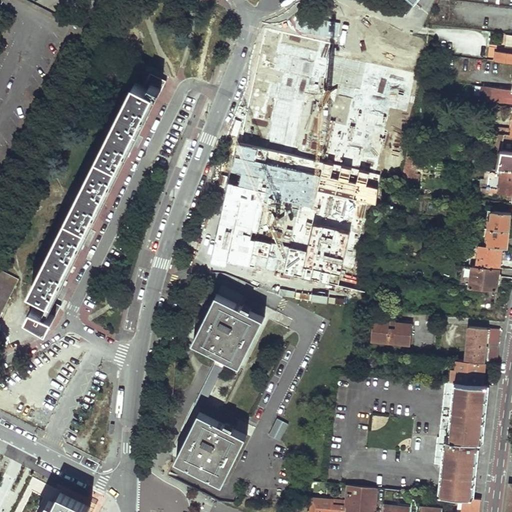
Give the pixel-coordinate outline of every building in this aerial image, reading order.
[(496,52),(496,60),(511,61),(511,52),(497,50),(496,52)] [(34,304),(29,315),(43,323),(41,328),(47,330),(49,326),(51,326),(57,314),(52,311),(57,300),(53,298),(154,95),(158,96),(163,85),(157,82),(155,86),(151,84),(148,90),(142,87),(135,83),(31,290),(38,294),(44,297),(40,308),(34,304)] [(482,87),(481,99),(511,102),(511,89),(493,88),(482,87)] [(492,126),(491,133),(511,135),(511,127),(511,128),(492,126)] [(484,148),(484,149),(501,152),(511,153),(511,150),(503,148),(504,142),(511,142),(511,135),(491,133),(489,145),(482,144),(481,147),(484,148)] [(511,150),(511,153),(511,152),(511,142),(504,142),(503,148),(511,150)] [(501,152),(498,168),(511,169),(511,152),(511,153),(501,152)] [(406,157),(401,181),(412,183),(417,159),(406,157)] [(417,159),(412,183),(417,183),(421,159),(417,159)] [(490,167),(486,167),(484,183),(481,183),(480,188),(479,188),(479,191),(488,192),(490,167)] [(511,169),(498,168),(490,167),(488,188),(488,192),(499,193),(500,193),(508,194),(511,194),(511,169)] [(490,239),(488,246),(501,248),(509,248),(511,217),(511,213),(492,211),(491,220),(490,220),(488,239),(490,239)] [(245,232),(240,229),(235,239),(240,242),(245,232)] [(480,246),(477,266),(499,268),(501,248),(488,246),(480,246)] [(272,273),(315,294),(328,269),(285,247),(272,273)] [(472,266),(469,287),(478,288),(495,290),(499,268),(477,266),(472,266)] [(2,272),(0,275),(0,312),(17,279),(2,272)] [(495,290),(478,288),(475,311),(492,313),(495,290)] [(241,305),(216,293),(209,307),(212,309),(209,317),(205,316),(193,339),(218,351),(225,354),(239,361),(261,315),(248,308),(244,316),(237,313),(241,305)] [(438,301),(436,314),(439,315),(452,316),(454,303),(438,301)] [(241,305),(237,313),(244,316),(248,308),(241,305)] [(390,319),(373,318),(371,339),(387,341),(388,338),(394,339),(394,341),(410,343),(412,322),(396,320),(395,327),(389,326),(390,319)] [(471,327),(466,360),(485,362),(497,363),(498,349),(487,347),(487,343),(498,345),(500,331),(471,327)] [(452,373),(452,381),(463,383),(482,384),(485,362),(466,360),(458,359),(456,373),(452,373)] [(451,381),(444,438),(453,440),(457,440),(463,383),(452,381),(451,381)] [(449,481),(448,496),(450,496),(464,497),(470,498),(471,482),(477,442),(480,442),(486,385),(482,384),(463,383),(457,440),(453,440),(451,467),(449,481)] [(225,424),(199,412),(191,427),(195,429),(191,438),(187,436),(175,459),(192,468),(202,472),(204,469),(206,465),(213,468),(212,470),(210,476),(223,482),(228,472),(246,435),(233,428),(229,435),(221,431),(225,424)] [(225,424),(221,431),(229,435),(233,428),(225,424)] [(442,438),(439,466),(451,467),(453,440),(444,438),(442,438)] [(344,511),(374,511),(377,488),(348,485),(346,501),(345,508),(344,511)] [(394,490),(385,489),(383,506),(385,506),(384,511),(408,511),(409,509),(391,507),(394,490)] [(80,511),(85,502),(61,490),(55,502),(49,499),(42,511),(80,511)] [(311,497),(310,511),(344,511),(345,508),(346,501),(332,500),(326,499),(311,497)] [(478,511),(479,499),(470,498),(464,497),(462,511),(443,511),(441,511),(478,511)] [(85,502),(80,511),(88,511),(92,506),(85,502)]
